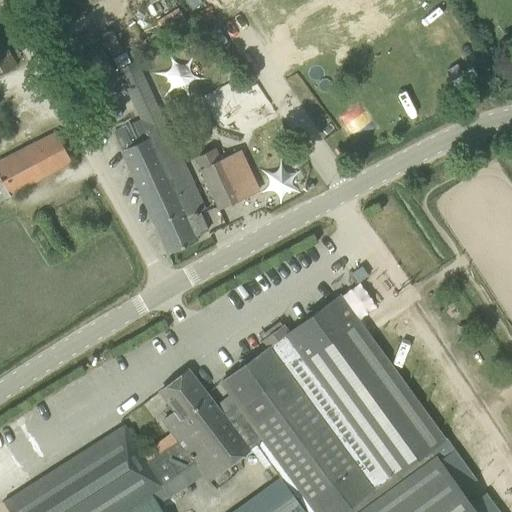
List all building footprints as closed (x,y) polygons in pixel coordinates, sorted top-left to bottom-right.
[(147,0),(161,25),(182,14),(174,0),(147,0)] [(131,16),(97,19),(99,35),(133,32),(131,16)] [(0,74),(16,66),(0,37),(0,74)] [(75,58),(94,102),(121,90),(101,47),(75,58)] [(125,52),(112,58),(118,69),(130,63),(125,52)] [(243,107),(233,86),(207,99),(217,119),(243,107)] [(186,217),(203,210),(195,191),(159,112),(141,121),(115,132),(168,253),(196,240),(186,217)] [(0,196),(71,162),(56,132),(0,160),(0,196)] [(214,150),(194,159),(199,170),(218,210),(243,199),(225,158),(219,161),(214,150)] [(123,425),(3,502),(8,511),(127,511),(153,496),(161,490),(160,488),(182,474),(195,465),(204,479),(206,482),(255,446),(278,478),(231,511),(476,511),(433,452),(445,443),(357,323),(338,296),(286,334),(281,327),(263,340),(267,345),(262,348),(264,350),(255,357),(221,382),(236,403),(221,414),(188,370),(160,392),(175,411),(162,421),(177,441),(146,461),(123,425)] [(162,511),(153,496),(127,511),(162,511)]
